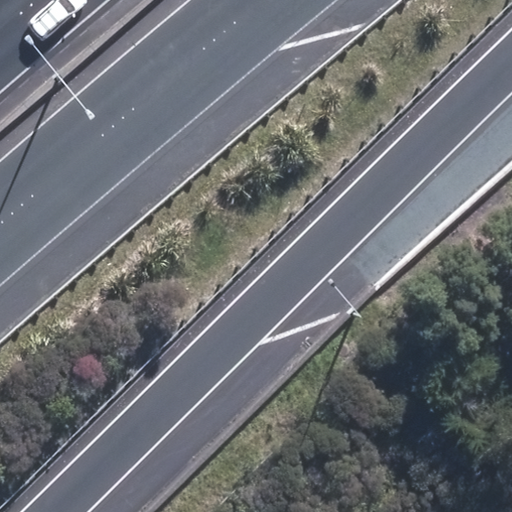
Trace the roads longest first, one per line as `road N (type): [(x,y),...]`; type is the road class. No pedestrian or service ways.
road 1 (motorway): [(511,53),(47,511)]
road 2 (motorway): [(253,0),(0,216)]
